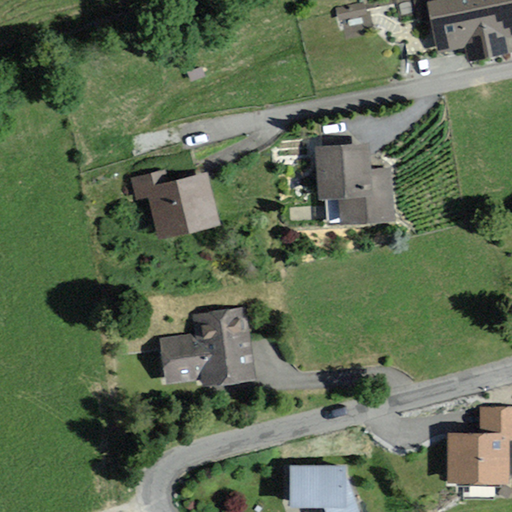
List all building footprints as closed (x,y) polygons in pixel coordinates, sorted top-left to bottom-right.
[(511,0),(438,0),(432,1),(441,51),(466,47),(468,58),(511,49),(511,43),(511,37),(511,0)] [(372,143),(319,146),(322,201),(340,200),(341,223),(396,220),(393,167),(373,168),(372,143)] [(216,227),(206,174),(170,181),(168,174),(135,180),(139,205),(147,203),(154,239),(216,227)] [(256,378),(242,304),(191,314),(195,336),(158,343),(166,384),(201,377),(203,388),(256,378)] [(511,439),(511,408),(482,408),(481,435),(447,435),(446,483),(506,484),(507,439),(511,439)] [(358,511),(361,511),(346,468),(290,466),(289,507),(322,508),(323,511),(358,511)]
